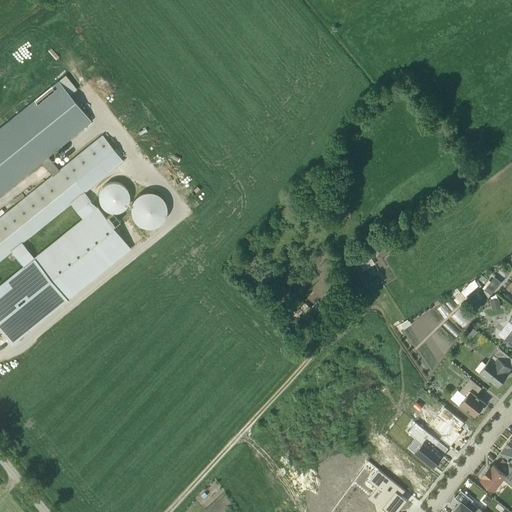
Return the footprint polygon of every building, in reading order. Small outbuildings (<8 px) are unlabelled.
[(0,194),(41,162),(48,156),(91,121),(58,80),(0,127),(0,194)] [(93,210),(80,195),(123,160),(102,135),(59,170),(48,156),(41,162),(52,176),(0,217),(0,259),(11,251),(23,266),(0,285),(0,327),(10,340),(9,341),(11,344),(130,248),(97,207),(93,210)] [(109,214),(129,204),(118,179),(97,189),(109,214)] [(146,230),(170,211),(149,186),(126,205),(146,230)] [(356,257),(360,264),(374,255),(370,249),(356,257)] [(484,289),(491,294),(501,281),(494,276),(484,289)] [(460,292),(465,297),(475,288),(471,284),(468,287),(467,286),(460,292)] [(492,299),(490,299),(492,307),(500,306),(499,298),(498,298),(492,299)] [(310,318),(296,303),(288,311),(303,326),(310,318)] [(473,337),(477,331),(472,327),(467,332),(473,337)] [(490,379),(498,386),(509,373),(507,372),(511,367),(509,366),(511,362),(511,357),(499,348),(490,359),(490,358),(479,372),(489,381),(490,379)] [(482,406),(485,402),(476,395),(482,388),(470,378),(460,391),(467,397),(460,406),(465,410),(467,408),(475,415),(478,411),(479,413),(479,414),(485,407),(484,406),(484,407),(482,406)] [(450,411),(435,429),(442,435),(440,437),(450,446),(460,433),(458,431),(461,427),(460,426),(463,421),(450,411)] [(416,422),(408,431),(419,439),(418,440),(421,443),(415,452),(433,467),(443,454),(434,447),(439,440),(416,422)] [(511,437),(511,439),(510,438),(510,439),(510,440),(507,443),(506,443),(507,444),(502,451),(509,456),(508,457),(509,458),(510,457),(511,458),(511,437)] [(490,466),(487,468),(481,476),(483,477),(481,480),(494,490),(503,479),(511,485),(511,466),(510,465),(504,473),(493,464),(491,467),(490,466)] [(381,471),(372,482),(386,494),(377,503),(386,510),(383,511),(398,511),(404,506),(405,507),(408,505),(403,501),(410,494),(381,471)] [(486,495),(482,500),(487,504),(491,499),(486,495)] [(482,511),(483,511),(471,501),(467,506),(461,501),(461,502),(454,497),(448,505),(454,510),(452,511),(482,511)]
